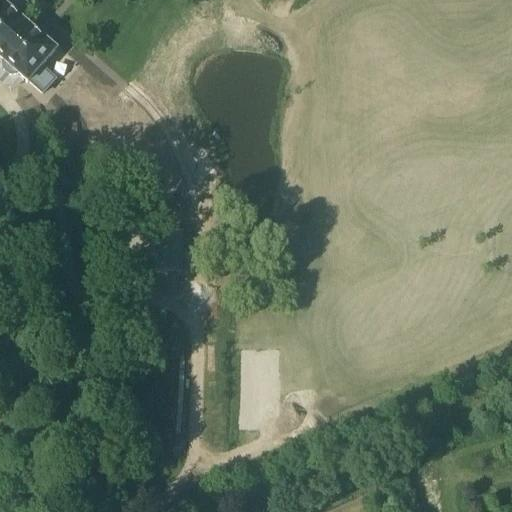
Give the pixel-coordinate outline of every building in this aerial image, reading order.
[(56,53),(0,5),(5,0),(0,0),(0,62),(27,86),(30,83),(41,93),(52,80),(41,70),(56,53)] [(123,93),(110,103),(120,117),(134,107),(123,93)] [(149,149),(159,129),(130,113),(125,122),(138,129),(132,140),(149,149)] [(84,220),(81,264),(108,266),(111,222),(84,220)] [(413,511),(406,494),(360,511),(413,511)]
